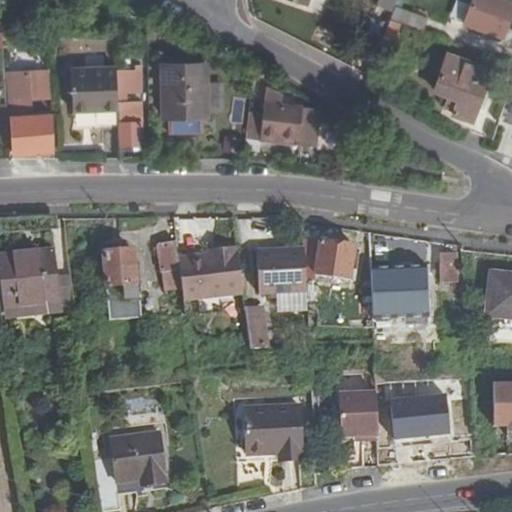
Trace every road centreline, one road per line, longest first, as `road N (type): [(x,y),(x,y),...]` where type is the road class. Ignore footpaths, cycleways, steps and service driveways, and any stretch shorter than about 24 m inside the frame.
road 1 (residential): [(0,193),(263,190),(504,218)]
road 2 (residential): [(504,218),(495,175),(214,19)]
road 3 (residential): [(329,511),(511,486)]
